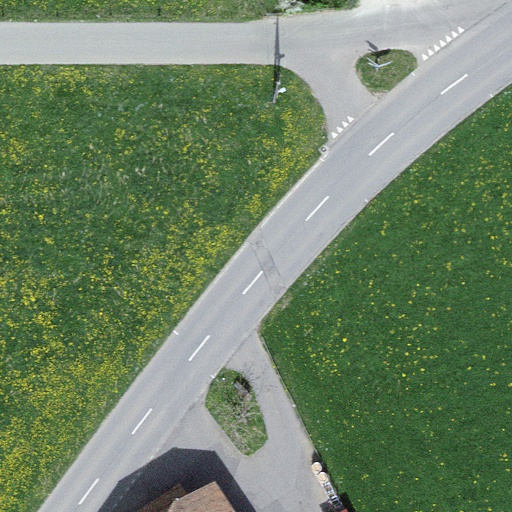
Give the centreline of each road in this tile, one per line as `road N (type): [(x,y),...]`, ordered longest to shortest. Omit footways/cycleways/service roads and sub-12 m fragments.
road 1 (tertiary): [(370,153),(246,290),(74,511)]
road 2 (unclassified): [(313,29),(0,38)]
road 3 (unclassified): [(511,27),(313,29)]
road 4 (tertiary): [(511,40),(370,153)]
road 5 (unclassified): [(313,29),(370,153)]
